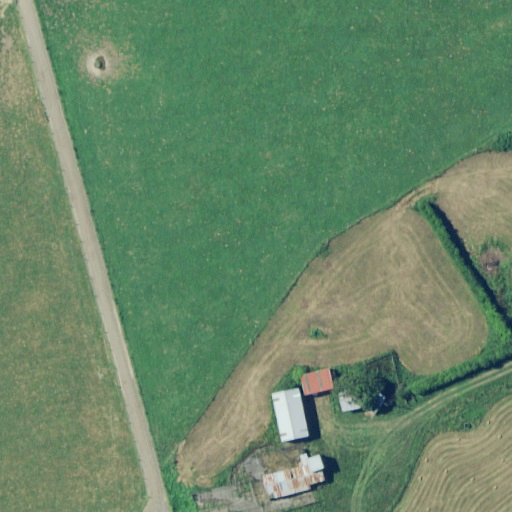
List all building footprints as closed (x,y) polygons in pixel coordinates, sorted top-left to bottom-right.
[(337,390),(333,370),(304,376),(308,396),(337,390)] [(365,409),(361,389),(341,393),(345,413),(365,409)] [(311,437),(302,390),(275,395),(284,442),(311,437)] [(389,396),(377,390),(370,406),(383,411),(389,396)] [(330,469),(327,456),(311,460),(315,473),(330,469)] [(312,490),(306,467),(265,477),(271,501),(312,490)]
